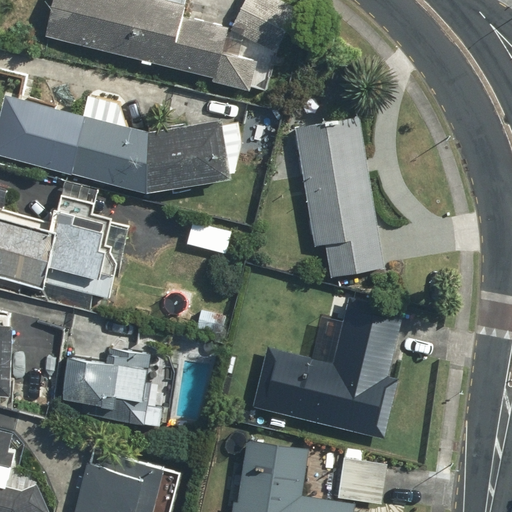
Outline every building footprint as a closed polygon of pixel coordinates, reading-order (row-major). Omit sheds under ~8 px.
[(257,44),(166,21),(171,1),(165,0),(50,0),(49,9),(51,10),(44,36),(246,87),(257,44)] [(217,121),(145,133),(1,94),(0,96),(0,156),(143,193),(226,178),(217,121)] [(309,248),(321,246),(327,279),(383,269),(356,116),(288,128),(309,248)] [(0,274),(92,295),(108,223),(49,211),(45,229),(0,219),(0,274)] [(242,224),(197,216),(192,242),(237,251),(242,224)] [(10,292),(0,291),(0,375),(31,376),(33,304),(10,303),(10,292)] [(267,346),(252,407),(379,437),(394,376),(386,374),(402,308),(346,295),(330,361),(267,346)] [(235,312),(203,308),(200,327),(233,331),(235,312)] [(153,411),(154,398),(158,398),(162,353),(157,353),(158,343),(120,340),(119,349),(78,345),(74,390),(108,393),(106,407),(153,411)] [(24,456),(29,421),(0,414),(0,511),(38,511),(64,499),(50,472),(34,480),(0,472),(0,463),(4,449),(24,456)] [(348,511),(350,506),(298,498),(305,450),(249,442),(238,511),(348,511)] [(163,511),(179,453),(99,451),(83,511),(131,511),(133,507),(150,511),(163,511)]
